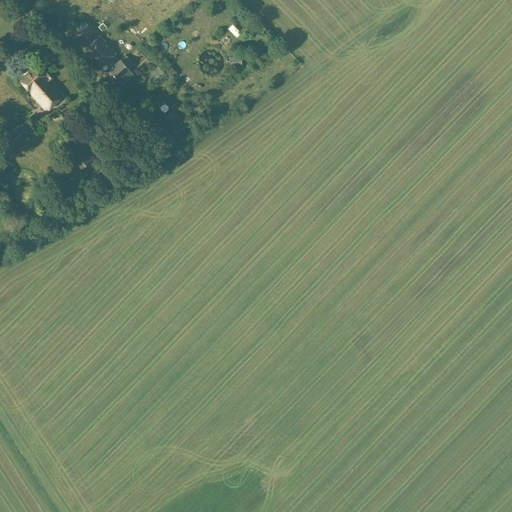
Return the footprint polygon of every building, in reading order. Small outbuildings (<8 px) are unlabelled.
[(99,68),(105,63),(110,68),(108,70),(116,80),(117,79),(122,85),(134,75),(120,59),(119,61),(113,55),(115,53),(100,36),(83,50),(99,68)] [(242,64),(241,55),(227,57),(229,66),(242,64)] [(19,80),(42,106),(46,110),(62,96),(48,80),(52,77),(46,71),(43,74),(35,65),(19,80)] [(167,77),(158,66),(147,76),(156,87),(167,77)] [(15,131),(21,139),(34,128),(27,121),(15,131)] [(77,138),(60,152),(68,161),(54,172),(64,183),(77,177),(81,174),(79,171),(94,157),(77,138)]
